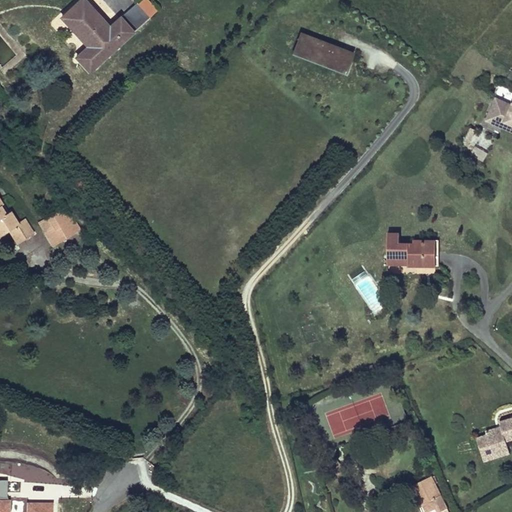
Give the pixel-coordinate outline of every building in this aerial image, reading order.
[(137,0),(137,1),(136,0),(135,0),(108,26),(84,0),(80,0),(61,18),(87,46),(75,56),(90,71),(157,8),(149,0),(137,0)] [(299,36),(291,56),(347,78),(355,57),(299,36)] [(511,101),(511,87),(502,83),(497,95),(500,96),(511,101)] [(511,101),(500,96),(497,103),(501,105),(500,107),(511,113),(508,121),(511,122),(511,101)] [(511,122),(508,121),(511,113),(500,107),(501,105),(497,103),(489,120),(511,129),(511,122)] [(472,144),(479,130),(474,128),(467,141),(472,144)] [(84,223),(67,200),(40,219),(57,242),(84,223)] [(0,236),(9,230),(18,242),(35,230),(25,216),(19,221),(10,208),(6,210),(0,201),(0,236)] [(401,230),(389,230),(389,270),(436,271),(437,242),(426,242),(426,237),(415,237),(415,241),(400,240),(401,230)] [(508,440),(511,438),(511,417),(501,421),(502,426),(503,428),(499,429),(498,427),(487,430),(488,434),(478,437),(482,449),(492,445),(501,449),(509,446),(508,440)] [(485,461),(511,452),(509,446),(501,449),(492,445),(482,449),(485,461)] [(336,454),(328,461),(340,474),(347,467),(336,454)] [(426,501),(436,495),(441,503),(445,511),(453,511),(432,473),(416,482),(426,501)] [(426,501),(416,482),(410,485),(420,504),(426,501)] [(441,503),(436,495),(426,501),(431,509),(441,503)]
